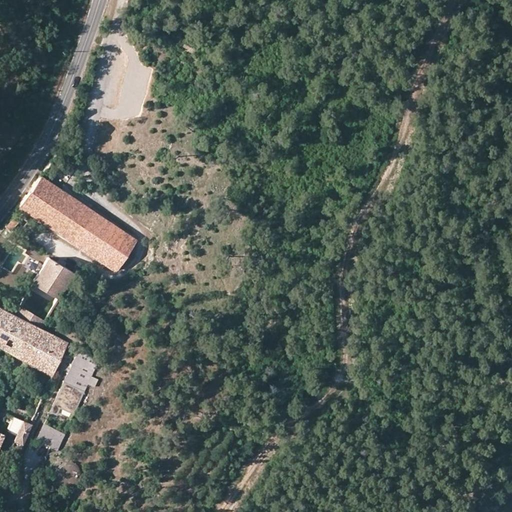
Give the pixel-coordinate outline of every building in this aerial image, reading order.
[(136,241),(40,175),(19,208),(115,273),(136,241)] [(13,318),(40,333),(74,275),(47,259),(13,318)] [(67,348),(48,337),(40,333),(13,318),(0,310),(0,349),(53,379),(67,348)] [(99,361),(78,351),(60,391),(80,401),(99,361)] [(15,439),(24,442),(32,425),(23,421),(15,439)] [(43,427),(37,443),(57,453),(64,437),(43,427)] [(81,477),(81,475),(81,472),(80,470),(79,468),(77,465),(76,464),(74,463),(71,462),(69,461),(65,461),(65,462),(64,462),(62,462),(61,463),(60,463),(57,465),(56,467),(55,469),(54,473),(54,477),(54,480),(56,482),(57,484),(59,485),(59,486),(63,488),(66,489),(68,489),(68,488),(70,488),(72,488),(75,486),(77,485),(80,481),(81,477)]
